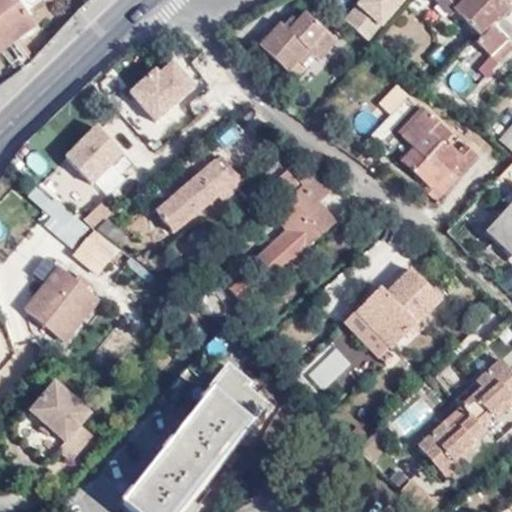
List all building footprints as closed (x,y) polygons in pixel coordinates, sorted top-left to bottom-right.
[(0,55),(34,31),(11,0),(7,0),(0,5),(0,55)] [(353,0),(340,16),(366,39),(399,0),(353,0)] [(495,59),(510,43),(497,28),(511,12),(511,3),(510,2),(511,0),(439,0),(436,5),(451,18),(457,12),(485,37),(479,46),(495,59)] [(307,53),(315,60),(320,65),(338,45),(306,15),(297,25),(289,35),(283,30),(280,28),(271,37),(265,32),(254,45),(296,83),(306,71),(298,65),(307,53)] [(289,35),(297,25),(291,19),(283,30),(289,35)] [(511,55),(511,44),(510,43),(495,59),(503,65),(511,55)] [(168,50),(125,86),(154,120),(196,84),(168,50)] [(306,71),(315,60),(307,53),(298,65),(306,71)] [(380,106),(391,116),(400,105),(390,95),(380,106)] [(155,143),(188,115),(177,102),(144,129),(155,143)] [(421,106),(397,132),(410,145),(399,157),(427,181),(421,186),(433,198),(475,151),(462,139),(454,150),(442,139),(449,130),(421,106)] [(511,155),(511,120),(495,142),(511,155)] [(50,176),(82,209),(94,197),(93,195),(126,163),(95,132),(50,176)] [(410,145),(397,132),(385,145),(399,157),(410,145)] [(257,179),(278,162),(274,157),(255,175),(257,179)] [(288,174),(278,162),(257,179),(268,190),(276,184),(288,174)] [(221,211),(242,196),(223,168),(155,214),(172,235),(214,204),(221,211)] [(300,188),(288,174),(276,184),(290,200),(294,198),(298,204),(276,223),(286,235),(302,254),(335,225),(319,206),(330,198),(312,178),(300,188)] [(82,209),(77,214),(97,232),(114,216),(94,197),(82,209)] [(56,201),(40,219),(70,246),(86,228),(56,201)] [(97,232),(77,214),(94,235),(97,232)] [(511,214),(490,236),(511,258),(511,214)] [(292,262),(302,254),(286,235),(250,267),(254,273),(230,293),(243,309),(293,266),(292,262)] [(185,266),(193,276),(219,253),(211,243),(185,266)] [(355,313),(390,349),(440,297),(410,268),(386,291),(381,288),(355,313)] [(64,344),(100,303),(65,271),(28,312),(64,344)] [(380,360),(390,349),(355,313),(344,326),(380,360)] [(346,390),(368,353),(335,334),(329,345),(349,356),(334,383),(346,390)] [(301,374),(321,391),(348,360),(328,343),(301,374)] [(449,428),(443,421),(418,443),(447,475),(466,457),(464,453),(483,436),(477,426),(499,407),(504,410),(511,403),(511,377),(497,361),(476,380),(479,388),(459,406),(466,413),(449,428)] [(128,511),(185,511),(269,409),(227,373),(212,391),(215,395),(123,508),(128,511)] [(83,431),(92,419),(56,390),(32,418),(66,448),(60,455),(73,466),(94,441),(83,431)] [(459,406),(443,421),(449,428),(466,413),(459,406)] [(352,452),(368,467),(381,453),(365,439),(352,452)] [(417,511),(434,511),(445,503),(430,500),(409,482),(398,494),(417,511)] [(434,511),(442,511),(451,504),(445,503),(434,511)]
